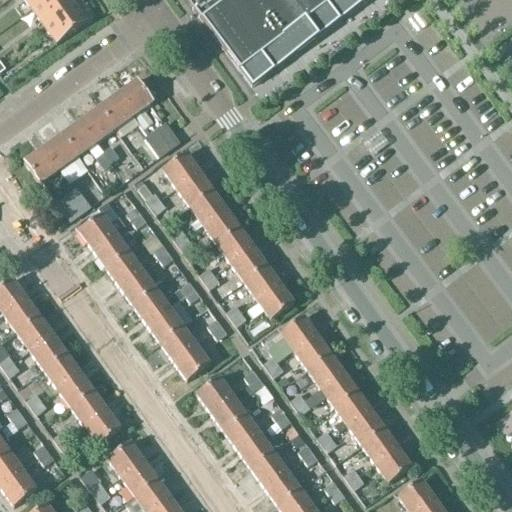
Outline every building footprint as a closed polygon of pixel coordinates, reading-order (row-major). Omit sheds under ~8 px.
[(48,0),(21,0),(31,13),(48,0)] [(43,30),(75,7),(70,0),(48,0),(31,13),(43,30)] [(183,0),(195,15),(207,5),(211,10),(224,0),(183,0)] [(195,15),(252,91),(309,47),(371,0),(224,0),(211,10),(207,5),(195,15)] [(75,7),(43,30),(56,48),(88,25),(75,7)] [(133,121),(152,107),(136,85),(117,99),(133,121)] [(114,134),(133,121),(117,99),(98,112),(114,134)] [(95,148),(96,148),(112,136),(114,134),(98,112),(80,126),(95,148)] [(61,139),(77,161),(88,153),(103,174),(111,168),(103,157),(96,148),(95,148),(80,126),(61,139)] [(163,129),(144,143),(151,153),(170,139),(163,129)] [(61,139),(43,153),(58,175),(77,161),(61,139)] [(158,162),(177,148),(170,139),(151,153),(158,162)] [(111,168),(118,163),(110,152),(103,157),(111,168)] [(43,153),(23,167),(39,189),(58,175),(43,153)] [(184,158),(162,175),(176,194),(198,178),(184,158)] [(176,194),(189,213),(212,196),(198,178),(176,194)] [(143,189),(137,194),(145,205),(151,200),(143,189)] [(74,194),(57,207),(64,216),(82,203),(74,194)] [(189,213),(202,231),(225,215),(212,196),(189,213)] [(150,212),(160,206),(154,198),(151,200),(145,205),(150,212)] [(82,203),(64,216),(70,226),(88,213),(82,203)] [(155,219),(165,213),(160,206),(150,212),(155,219)] [(124,219),(130,227),(140,220),(134,212),(124,219)] [(225,215),(202,231),(216,250),(239,234),(225,215)] [(109,230),(101,219),(78,236),(92,255),(115,238),(124,232),(118,224),(109,230)] [(130,227),(135,234),(145,227),(140,220),(130,227)] [(216,250),(229,269),(252,252),(239,234),(216,250)] [(177,250),(186,243),(181,236),(172,242),(177,250)] [(129,257),(115,238),(92,255),(105,274),(129,257)] [(177,250),(182,256),(191,249),(186,243),(177,250)] [(152,256),(157,264),(167,257),(161,249),(152,256)] [(252,252),(229,269),(243,287),(265,271),(252,252)] [(142,275),(129,257),(105,274),(118,292),(142,275)] [(157,264),(162,270),(171,264),(167,257),(157,264)] [(243,287),(256,306),(279,289),(265,271),(243,287)] [(204,287),(213,280),(208,272),(199,279),(204,287)] [(118,292),(132,311),(155,294),(142,275),(118,292)] [(209,294),(218,287),(213,280),(204,287),(209,294)] [(0,321),(3,319),(25,303),(11,284),(0,292),(0,321)] [(169,312),(184,301),(194,294),(188,287),(178,294),(163,305),(155,294),(132,311),(145,330),(169,312)] [(253,324),(263,316),(270,325),(293,309),(279,289),(256,306),(258,309),(247,316),(253,324)] [(184,301),(189,308),(198,301),(194,294),(184,301)] [(16,338),(39,322),(25,303),(3,319),(16,338)] [(226,316),(231,324),(241,317),(236,310),(226,316)] [(145,330),(154,341),(159,348),(182,331),(169,312),(145,330)] [(231,324),(236,331),(245,324),(241,317),(231,324)] [(16,338),(30,357),(52,340),(39,322),(16,338)] [(280,338),(293,357),(316,341),(302,322),(280,338)] [(206,331),(211,339),(221,332),(215,324),(206,331)] [(196,350),(182,331),(159,348),(172,367),(196,350)] [(211,339),(216,345),(225,338),(221,332),(211,339)] [(66,359),(52,340),(30,357),(43,375),(66,359)] [(293,357),(299,365),(307,376),(329,359),(316,341),(293,357)] [(172,367),(186,386),(210,369),(203,359),(209,355),(202,346),(196,350),(172,367)] [(43,375),(53,389),(57,394),(79,378),(66,359),(43,375)] [(343,378),(329,359),(307,376),(320,394),(343,378)] [(268,375),(278,369),(272,361),(263,368),(268,375)] [(0,374),(2,377),(12,370),(7,363),(0,368),(0,374)] [(278,369),(268,375),(273,381),(282,375),(278,369)] [(7,384),(17,377),(12,370),(2,377),(7,384)] [(249,390),(258,383),(252,375),(243,382),(249,390)] [(57,394),(70,412),(93,396),(79,378),(57,394)] [(329,406),(334,413),(356,397),(343,378),(320,394),(304,406),(305,406),(310,413),(326,402),(329,406)] [(195,399),(209,418),(233,401),(244,393),(236,383),(225,391),(219,382),(195,399)] [(258,383),(249,390),(254,396),(263,389),(258,383)] [(70,412),(79,425),(84,431),(106,415),(93,396),(70,412)] [(356,397),(334,413),(342,425),(334,431),(339,438),(347,432),(370,415),(356,397)] [(296,413),(305,406),(304,406),(299,399),(291,406),(296,413)] [(25,408),(29,414),(39,407),(34,401),(25,408)] [(246,420),(233,401),(209,418),(223,437),(246,420)] [(305,406),(296,413),(301,420),(310,413),(305,406)] [(35,422),(44,415),(39,407),(29,414),(35,422)] [(285,421),(280,413),(271,420),(276,427),(285,421)] [(5,422),(10,428),(20,421),(15,414),(5,422)] [(78,449),(90,440),(98,451),(120,434),(106,415),(84,431),(71,440),(78,449)] [(383,434),(370,415),(347,432),(361,450),(383,434)] [(260,439),(246,420),(223,437),(236,456),(260,439)] [(15,436),(25,429),(20,421),(10,428),(15,436)] [(285,421),(276,427),(281,434),(290,428),(285,421)] [(50,428),(44,433),(49,439),(54,435),(50,428)] [(396,453),(383,434),(361,450),(374,469),(396,453)] [(322,450),(331,443),(325,435),(316,442),(322,450)] [(51,445),(55,451),(65,444),(60,438),(51,445)] [(273,457),(260,439),(236,456),(250,474),(273,457)] [(331,443),(322,450),(327,456),(336,450),(331,443)] [(61,459),(71,452),(65,444),(55,451),(61,459)] [(107,464),(121,483),(143,467),(129,447),(107,464)] [(297,456),(303,464),(312,458),(306,449),(297,456)] [(42,451),(32,459),(37,466),(47,458),(42,451)] [(410,472),(396,453),(374,469),(388,488),(410,472)] [(286,476),(273,457),(250,474),(263,493),(286,476)] [(8,458),(0,463),(0,491),(21,476),(8,458)] [(52,466),(47,458),(37,466),(42,473),(52,466)] [(317,464),(312,458),(303,464),(307,471),(317,464)] [(134,502),(157,485),(143,467),(121,483),(134,502)] [(349,487),(358,480),(352,472),(343,479),(349,487)] [(0,491),(0,493),(13,511),(35,496),(21,476),(0,491)] [(300,495),(286,476),(263,493),(277,511),(300,495)] [(358,480),(349,487),(354,493),(363,487),(358,480)] [(158,511),(170,504),(157,485),(134,502),(141,511),(158,511)] [(420,485),(397,501),(404,511),(422,511),(434,504),(420,485)] [(330,502),(339,494),(334,486),(324,493),(330,502)] [(99,488),(95,491),(89,496),(93,503),(104,495),(99,488)] [(339,494),(330,502),(334,508),(344,501),(339,494)] [(95,506),(99,511),(110,503),(104,495),(93,503),(95,506)] [(312,511),(300,495),(277,511),(276,511),(312,511)] [(79,503),(69,511),(81,511),(84,510),(79,503)]
